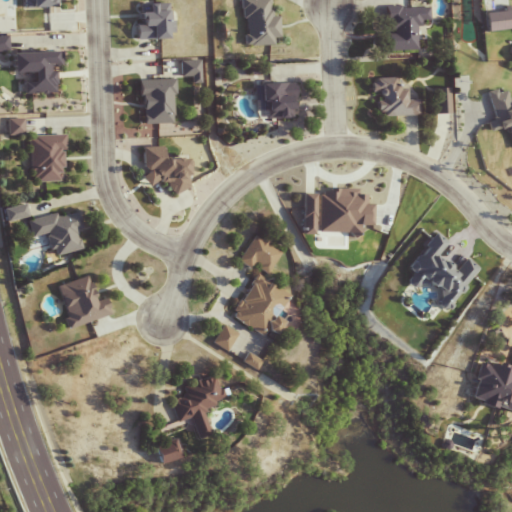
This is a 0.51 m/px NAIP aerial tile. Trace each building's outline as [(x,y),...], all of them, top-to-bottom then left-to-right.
[(271,15),(265,15),(264,0),(236,0),(237,45),(271,45),(271,15)] [(132,40),(163,40),(163,3),(132,3),(132,40)] [(411,23),(424,23),(424,8),(380,7),(380,50),(411,51),(411,23)] [(484,31),(508,29),(506,11),(482,13),(484,31)] [(4,54),(4,73),(24,73),(24,82),(15,82),(16,94),(47,93),(47,53),(4,54)] [(188,83),(197,83),(196,59),(177,60),(177,76),(188,76),(188,83)] [(414,115),(413,99),(401,100),(401,89),(391,89),(391,78),(368,78),(369,116),(414,115)] [(167,80),(134,81),(135,124),(167,124),(167,80)] [(286,83),(254,85),(255,119),(288,118),(286,83)] [(428,114),(445,113),(444,90),(427,90),(428,114)] [(480,93),(486,130),(503,127),(507,150),(511,149),(511,104),(502,106),(499,90),(480,93)] [(5,134),(21,134),(21,118),(4,118),(5,134)] [(23,137),(24,182),(57,181),(56,136),(23,137)] [(179,160),(155,161),(155,147),(136,147),(137,182),(163,182),(163,191),(179,191),(179,160)] [(369,225),(369,203),(363,203),(363,194),(354,194),(354,190),(315,190),(314,232),(356,233),(356,225),(369,225)] [(298,234),(311,234),(312,194),(299,193),(298,234)] [(0,207),(0,213),(1,221),(23,217),(21,204),(0,207)] [(40,235),(44,256),(77,250),(69,211),(21,220),(25,238),(40,235)] [(445,311),(475,267),(462,259),(452,273),(432,259),(444,241),(431,232),(405,270),(410,274),(404,283),(412,289),(418,281),(440,295),(434,304),(445,311)] [(261,274),(276,252),(250,235),(232,261),(244,269),(247,265),(261,274)] [(280,293),(247,276),(226,317),(264,337),(269,327),(264,325),(280,293)] [(88,301),(81,277),(49,286),(61,327),(102,316),(97,299),(88,301)] [(230,335),(217,327),(208,343),(221,350),(230,335)] [(511,415),(511,349),(505,371),(474,363),(464,402),(511,415)] [(238,363),(253,369),(257,360),(243,353),(238,363)] [(184,418),(190,440),(203,436),(195,407),(218,401),(211,375),(175,385),(178,396),(164,400),(170,422),(184,418)] [(150,446),(156,465),(179,458),(174,439),(150,446)]
